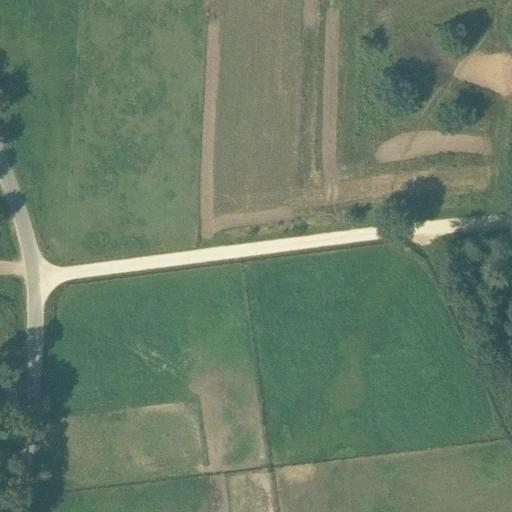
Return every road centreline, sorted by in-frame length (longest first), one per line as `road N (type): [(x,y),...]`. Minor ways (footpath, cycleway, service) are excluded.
road 1 (track): [(511,226),(58,274),(34,270)]
road 2 (unclassified): [(21,511),(34,270),(0,157)]
